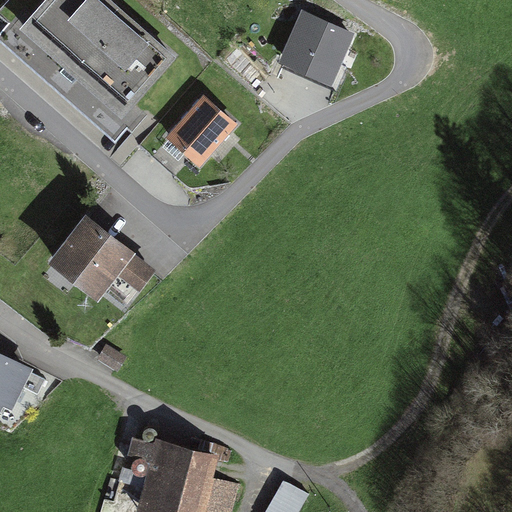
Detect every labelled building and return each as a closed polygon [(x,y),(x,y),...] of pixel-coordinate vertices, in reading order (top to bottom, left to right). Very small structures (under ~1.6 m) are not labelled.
[(108,0),(47,0),(20,32),(121,121),(175,60),(108,0)] [(353,35),(302,12),(278,65),(332,88),(353,35)] [(204,96),(166,140),(200,169),(238,127),(204,96)] [(156,272),(86,217),(47,266),(97,305),(119,279),(139,294),(156,272)] [(127,358),(106,346),(97,359),(117,372),(127,358)] [(32,370),(0,353),(0,415),(4,409),(11,413),(25,389),(35,395),(42,379),(32,373),(32,370)] [(155,445),(133,438),(127,458),(150,464),(137,511),(231,511),(239,484),(214,478),(219,457),(156,440),(155,445)] [(299,511),(309,495),(283,482),(265,511),(299,511)]
